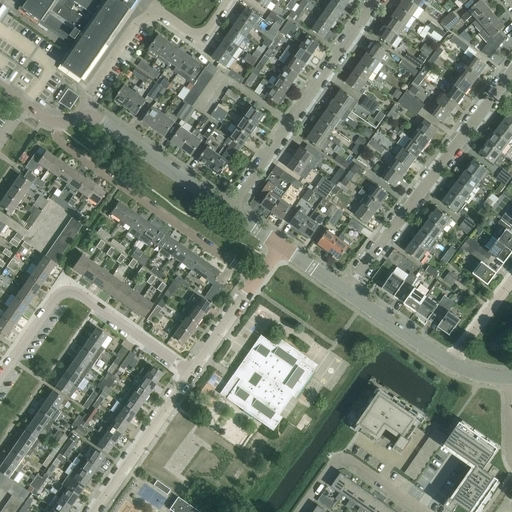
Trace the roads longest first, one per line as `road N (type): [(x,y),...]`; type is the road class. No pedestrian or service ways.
road 1 (residential): [(343,291),(511,70)]
road 2 (unclassified): [(191,375),(70,290),(0,379)]
road 3 (unclassified): [(256,280),(69,151),(55,121)]
road 4 (residential): [(228,209),(378,0)]
road 5 (tertiary): [(228,209),(85,117)]
road 6 (unclassified): [(96,511),(191,375)]
road 7 (residential): [(85,117),(89,91),(155,9)]
road 8 (tertiary): [(449,365),(343,291)]
